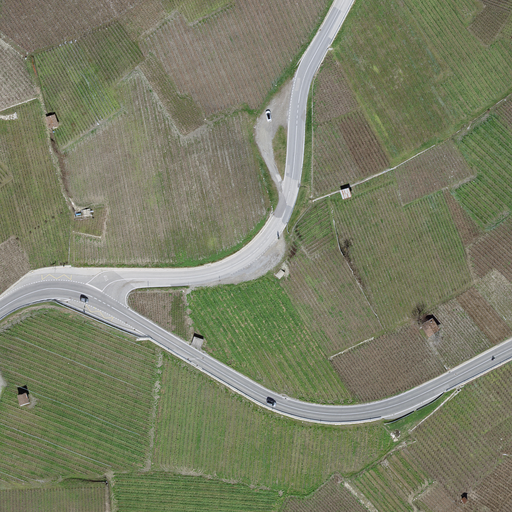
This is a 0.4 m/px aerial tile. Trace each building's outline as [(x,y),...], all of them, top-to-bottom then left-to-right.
[(57,125),(54,115),(47,117),(50,127),(57,125)] [(351,195),(348,189),(341,191),(343,198),(351,195)] [(439,330),(432,319),(423,325),(429,336),(439,330)] [(203,340),(195,338),(192,344),(200,347),(203,340)] [(28,402),(25,394),(18,397),(20,405),(28,402)]
